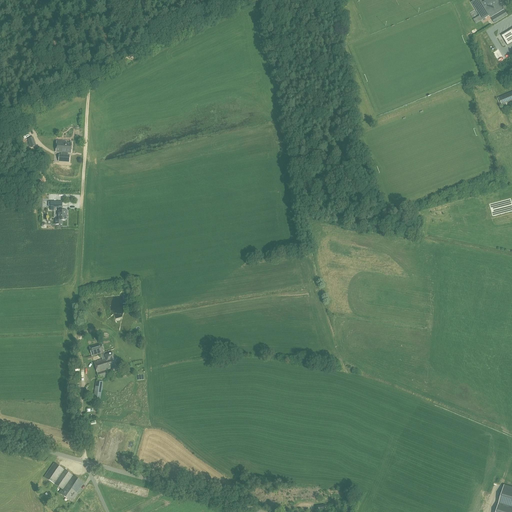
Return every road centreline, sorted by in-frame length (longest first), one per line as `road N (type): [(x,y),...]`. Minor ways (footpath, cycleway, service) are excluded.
road 1 (track): [(0,121),(240,0)]
road 2 (unclassified): [(254,511),(0,438)]
road 3 (unknown): [(87,82),(81,207)]
